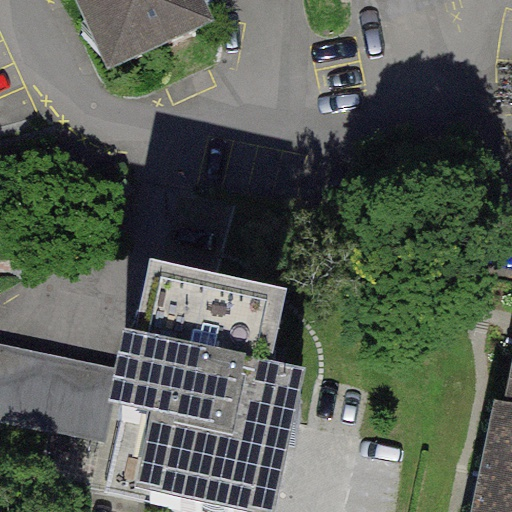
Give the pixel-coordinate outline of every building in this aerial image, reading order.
[(67,0),(110,90),(217,40),(197,0),(67,0)] [(335,0),(339,15),(411,0),(335,0)] [(287,302),(153,271),(139,335),(128,333),(118,373),(103,440),(91,495),(166,511),(272,511),(303,381),(270,374),(287,302)] [(118,373),(0,348),(0,418),(103,440),(118,373)] [(511,511),(511,408),(509,408),(501,406),(483,496),(480,511),(511,511)]
